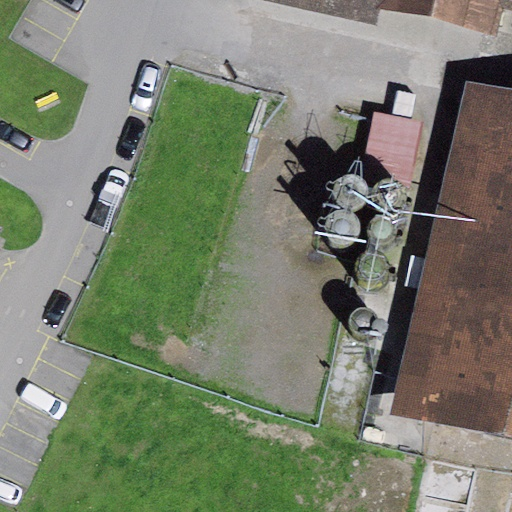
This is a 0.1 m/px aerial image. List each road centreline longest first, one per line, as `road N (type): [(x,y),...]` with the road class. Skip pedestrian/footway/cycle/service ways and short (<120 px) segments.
road 1 (track): [(150,0),(511,76)]
road 2 (residential): [(142,0),(68,193),(0,331)]
